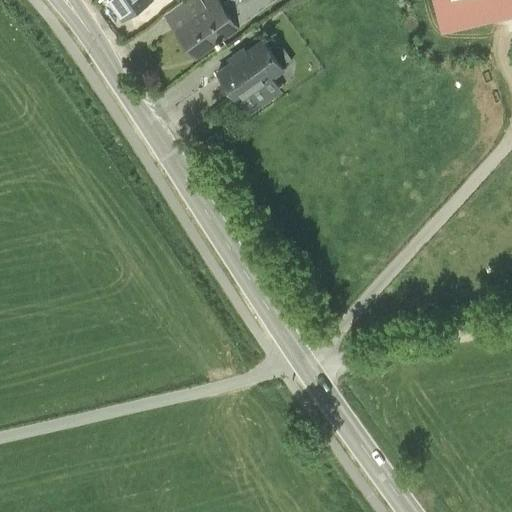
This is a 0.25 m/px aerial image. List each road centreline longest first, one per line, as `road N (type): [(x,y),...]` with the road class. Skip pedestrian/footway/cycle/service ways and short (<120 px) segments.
road 1 (tertiary): [(60,0),(408,511)]
road 2 (track): [(282,372),(0,438)]
road 3 (track): [(511,321),(305,367)]
